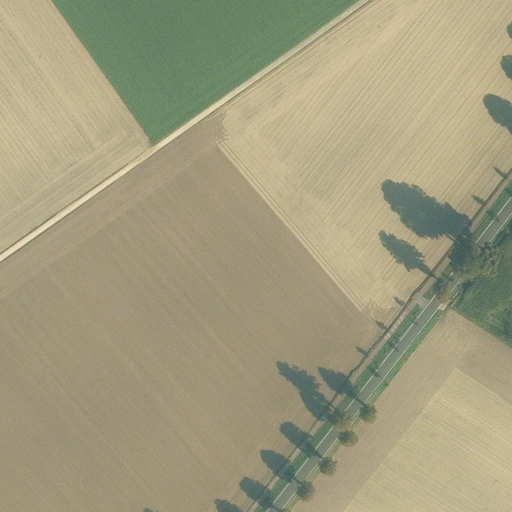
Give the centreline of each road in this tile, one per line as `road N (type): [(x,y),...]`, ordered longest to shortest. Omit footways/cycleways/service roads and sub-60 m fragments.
road 1 (unclassified): [(364,0),(0,259)]
road 2 (tertiary): [(270,511),(511,204)]
